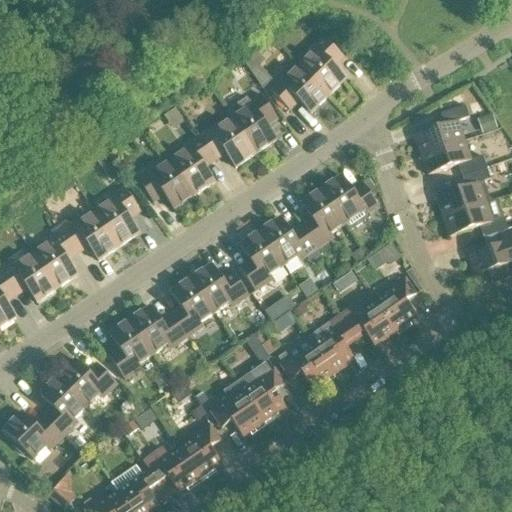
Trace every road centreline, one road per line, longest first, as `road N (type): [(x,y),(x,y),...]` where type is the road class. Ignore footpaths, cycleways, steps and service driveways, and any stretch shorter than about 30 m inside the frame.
road 1 (residential): [(203,511),(436,336),(444,307),(365,119)]
road 2 (unclassified): [(0,369),(365,119)]
road 3 (unclassified): [(365,119),(511,19)]
